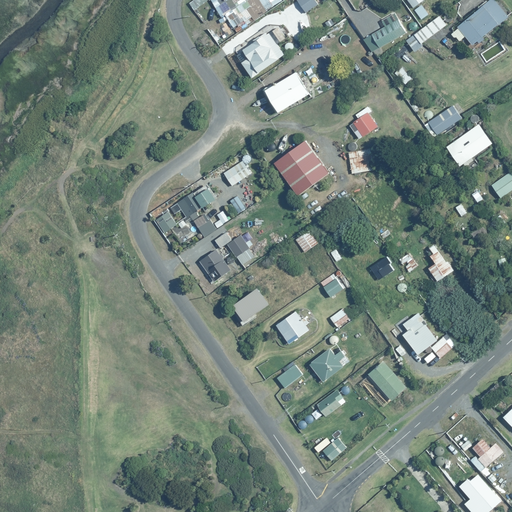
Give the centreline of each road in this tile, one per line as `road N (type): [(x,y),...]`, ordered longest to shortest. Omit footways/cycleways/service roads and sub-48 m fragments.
road 1 (residential): [(322,507),(140,236),(143,194),(218,126),(217,97),(178,32),(171,0)]
road 2 (residential): [(511,338),(322,507)]
